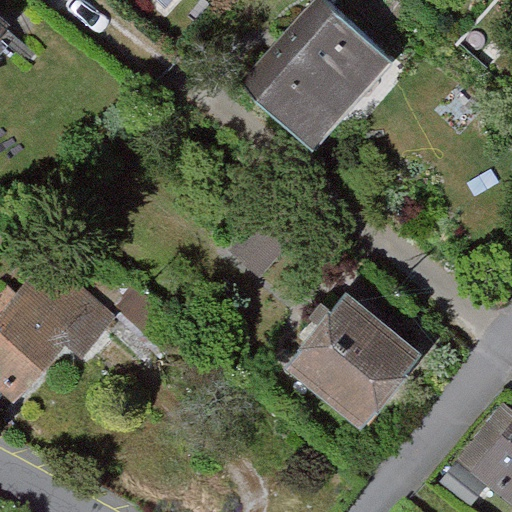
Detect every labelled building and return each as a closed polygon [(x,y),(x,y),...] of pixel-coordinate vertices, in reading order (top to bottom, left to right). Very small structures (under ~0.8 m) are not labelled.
[(312,141),(388,54),(333,6),(257,94),(312,141)] [(231,247),(260,273),(294,237),(284,194),(231,247)] [(105,314),(49,271),(0,333),(0,386),(31,410),(105,314)] [(420,346),(346,285),(287,356),(362,417),(420,346)] [(511,417),(471,468),(511,501),(511,417)]
